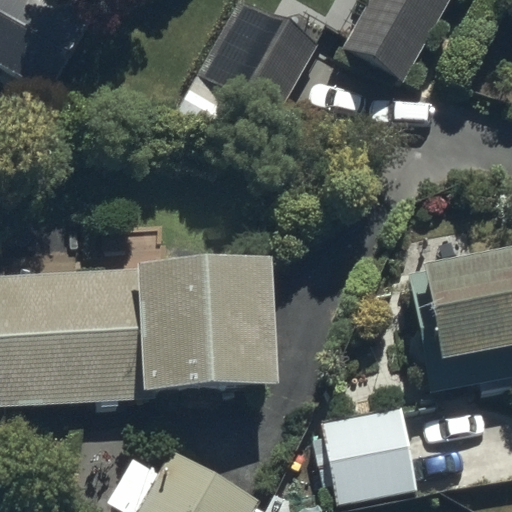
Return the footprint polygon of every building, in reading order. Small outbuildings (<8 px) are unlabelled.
[(95,36),(36,0),(1,0),(0,2),(0,65),(56,100),(95,36)] [(375,0),(343,57),(398,88),(447,0),(375,0)] [(317,65),(243,19),(200,89),(274,135),(317,65)] [(511,273),(410,291),(431,408),(511,393),(511,273)] [(0,294),(0,424),(148,416),(148,411),(276,403),(268,279),(0,294)] [(337,511),(412,499),(398,425),(323,438),(336,511),(337,511)] [(128,461),(101,507),(109,511),(250,511),(254,507),(167,457),(155,477),(128,461)]
